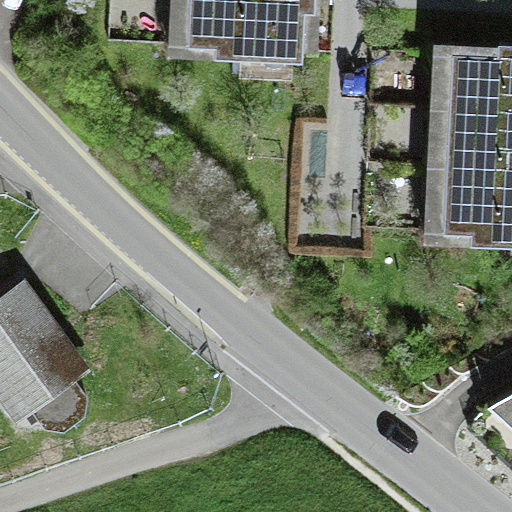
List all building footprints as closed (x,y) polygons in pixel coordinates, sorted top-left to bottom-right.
[(189,0),(188,43),(218,45),(217,56),(302,61),(304,9),(315,10),(315,0),(189,0)] [(497,54),(452,52),(450,105),(511,108),(511,42),(498,42),(497,54)] [(511,108),(450,105),(447,163),(511,166),(511,108)] [(473,243),(511,244),(511,166),(447,163),(443,229),(473,231),(473,243)] [(0,428),(6,446),(164,404),(6,230),(0,232),(0,428)] [(511,388),(487,403),(511,426),(511,388)]
